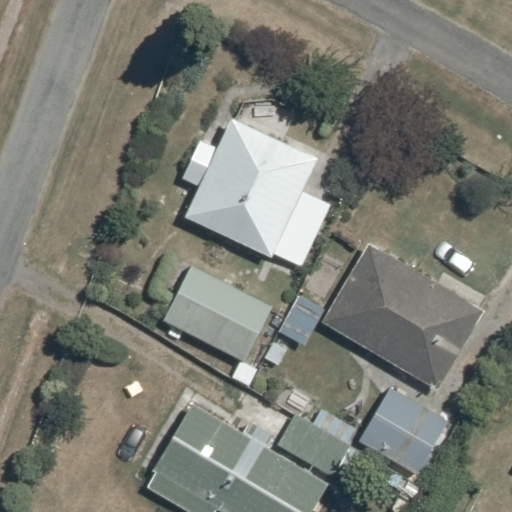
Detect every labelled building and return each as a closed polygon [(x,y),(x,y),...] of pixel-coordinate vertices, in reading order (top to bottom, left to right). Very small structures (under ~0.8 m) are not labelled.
[(200,185),(186,213),(273,254),(275,249),(305,263),(333,203),(304,189),(319,158),(232,117),(218,146),(202,138),(184,177),(200,185)] [(370,245),(325,321),(439,387),(484,312),(370,245)] [(164,318),(245,360),(273,307),(192,265),(164,318)] [(282,330),(307,344),(327,310),(302,296),(282,330)] [(448,419),(391,387),(362,438),(419,471),(448,419)] [(152,469),(155,471),(147,485),(194,511),(215,511),(218,507),(226,511),(309,511),(327,482),(189,404),(152,469)] [(298,414),(280,444),(329,474),(347,444),(298,414)]
